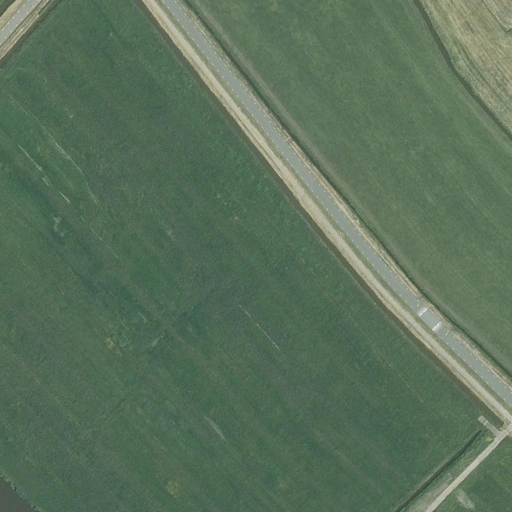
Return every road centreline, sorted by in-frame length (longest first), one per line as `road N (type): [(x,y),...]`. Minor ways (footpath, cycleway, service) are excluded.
road 1 (tertiary): [(511,402),(380,269),(168,0)]
road 2 (track): [(428,511),(500,438),(479,417)]
